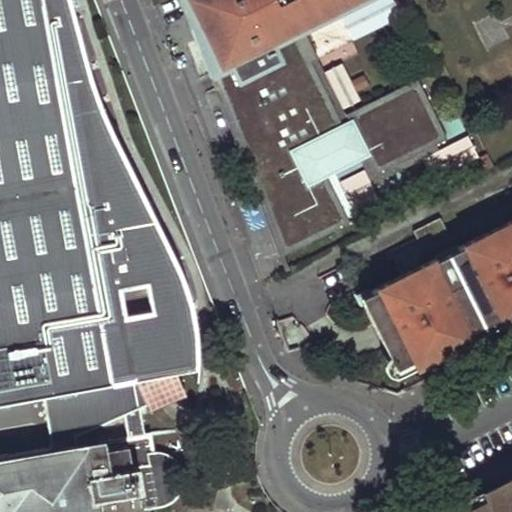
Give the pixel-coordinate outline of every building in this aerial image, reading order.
[(0,0),(0,401),(41,394),(46,420),(51,449),(76,445),(74,435),(123,413),(128,436),(144,433),(139,406),(144,404),(148,411),(185,394),(173,367),(192,366),(192,331),(187,326),(187,311),(182,312),(182,296),(177,296),(178,282),(172,281),(173,272),(168,271),(168,262),(162,261),(163,252),(157,251),(158,241),(153,241),(153,231),(147,231),(148,221),(143,222),(143,211),(138,211),(138,201),(133,197),(133,191),(128,191),(128,181),(123,181),(123,171),(118,171),(118,161),(113,161),(113,151),(108,151),(108,141),(104,141),(103,131),(98,130),(99,116),(94,116),(94,106),(89,105),(89,91),(84,91),(84,70),(79,70),(79,51),(74,51),(75,30),(70,30),(70,11),(64,10),(64,0),(0,0)] [(174,0),(204,68),(233,54),(241,71),(268,59),(261,43),(303,23),(355,0),(174,0)] [(303,23),(261,43),(268,59),(241,71),(233,54),(204,68),(287,245),(350,216),(331,176),(366,160),(375,179),(437,150),(434,142),(445,137),(418,80),(346,113),(303,23)] [(440,218),(414,230),(423,248),(449,236),(440,218)] [(362,303),(389,356),(405,348),(410,358),(465,330),(460,321),(493,305),(497,314),(511,306),(511,220),(457,248),(460,253),(439,264),(437,258),(371,292),(373,297),(362,303)] [(457,248),(437,258),(439,264),(460,253),(457,248)] [(371,292),(360,297),(362,303),(373,297),(371,292)] [(405,348),(389,356),(398,374),(511,316),(511,306),(497,314),(493,305),(460,321),(465,330),(410,358),(405,348)] [(0,511),(142,511),(140,497),(144,497),(149,497),(155,496),(160,495),(164,493),(167,491),(170,488),(173,483),(173,480),(173,476),(171,472),(171,470),(166,466),(161,463),(155,463),(150,432),(144,433),(128,436),(76,445),(51,449),(0,458),(0,511)] [(511,511),(511,476),(439,511),(511,511)]
